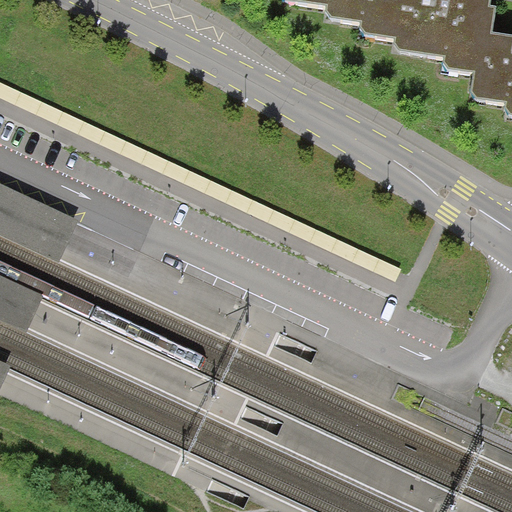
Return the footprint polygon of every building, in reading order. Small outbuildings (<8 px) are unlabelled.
[(285,0),(288,4),(328,9),(327,14),(332,20),(363,25),(362,30),(367,36),(398,40),(397,46),(401,53),(447,59),(446,65),(450,72),(475,75),(472,95),(477,102),(506,106),(505,112),(511,119),(511,118),(511,39),(493,36),(497,11),(490,10),(491,0),(285,0)] [(402,270),(0,83),(0,99),(396,283),(402,270)] [(0,232),(62,261),(78,226),(16,197),(0,189),(0,232)] [(0,317),(29,331),(43,301),(0,281),(0,317)] [(0,392),(10,371),(0,366),(0,392)]
